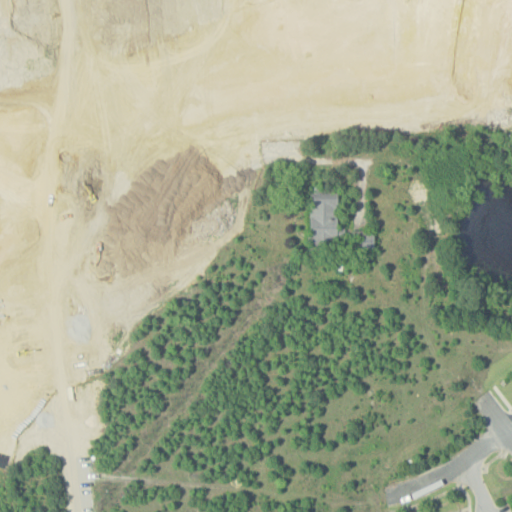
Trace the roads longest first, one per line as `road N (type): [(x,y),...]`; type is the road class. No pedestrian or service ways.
road 1 (residential): [(511,436),(466,372),(454,319),(499,154),(511,58)]
road 2 (residential): [(506,429),(425,485),(281,511)]
